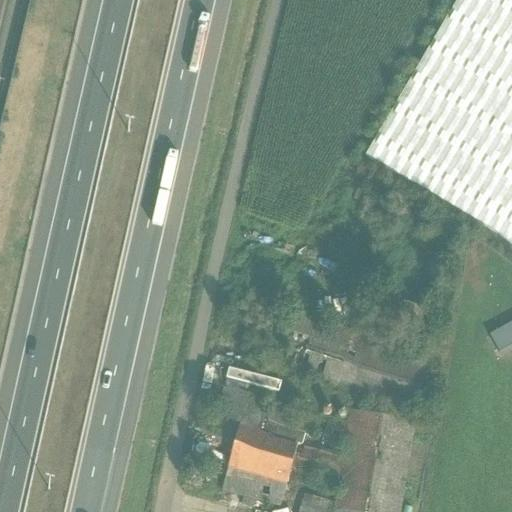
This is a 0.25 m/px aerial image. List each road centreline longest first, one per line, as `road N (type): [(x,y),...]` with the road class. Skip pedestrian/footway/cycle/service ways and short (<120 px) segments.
road 1 (unclassified): [(167,511),(284,0)]
road 2 (motorway): [(102,511),(216,0)]
road 3 (motorway): [(121,0),(7,511)]
